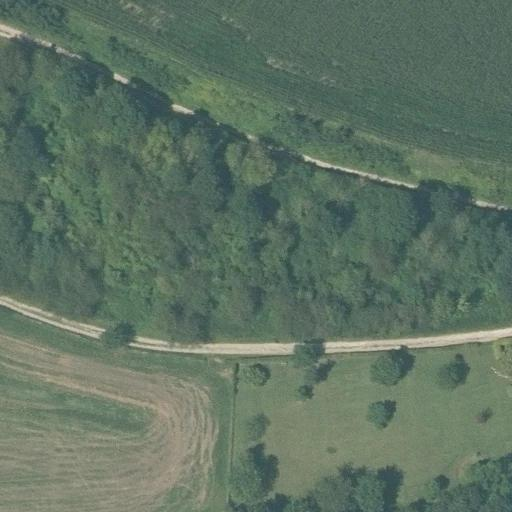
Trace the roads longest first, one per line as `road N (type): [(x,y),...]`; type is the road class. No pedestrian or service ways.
road 1 (track): [(511,209),(288,153),(0,27)]
road 2 (track): [(511,332),(347,345),(178,345),(94,331),(0,299)]
